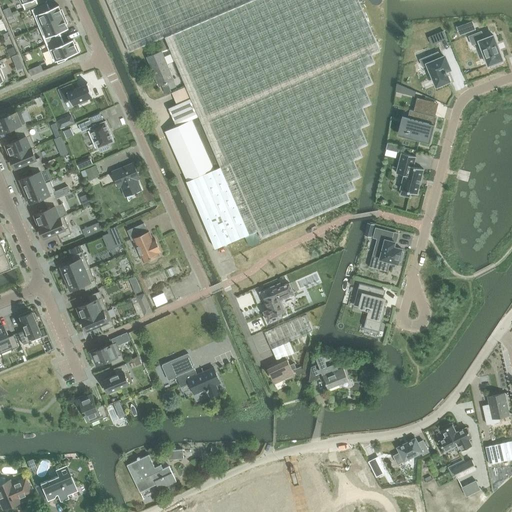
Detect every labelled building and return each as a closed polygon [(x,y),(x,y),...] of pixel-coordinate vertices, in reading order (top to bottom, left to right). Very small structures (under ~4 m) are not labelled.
[(21,0),(25,9),(38,4),(36,0),(21,0)] [(105,0),(128,52),(165,36),(186,86),(192,98),(250,233),(258,230),(261,238),(351,199),(347,192),(355,188),(352,180),(361,176),(354,159),(363,156),(359,147),(368,144),(361,127),(370,124),(363,107),(372,103),(365,86),(373,83),(366,66),(375,63),(371,54),(380,50),(358,0),(105,0)] [(47,2),(32,8),(32,9),(39,26),(65,16),(62,9),(60,10),(59,5),(50,8),(47,2)] [(65,16),(39,26),(47,44),(61,37),(59,32),(68,28),(68,27),(66,23),(67,23),(65,16)] [(472,21),(457,27),(460,34),(475,29),(472,21)] [(431,45),(447,38),(443,30),(428,37),(431,45)] [(481,31),(468,36),(472,45),(480,42),(482,48),(480,49),(483,57),(485,56),(488,64),(491,63),(492,66),(501,62),(500,60),(502,59),(493,35),(491,36),(490,34),(483,36),(481,31)] [(61,37),(47,44),(54,61),(54,62),(57,60),(58,62),(65,60),(64,57),(79,51),(76,44),(75,44),(73,40),(73,39),(64,43),(61,37)] [(14,46),(7,49),(10,56),(16,53),(14,46)] [(167,64),(174,61),(170,54),(164,57),(162,52),(162,51),(147,57),(159,85),(173,79),(167,64)] [(420,59),(423,66),(428,64),(431,71),(429,71),(433,79),(434,79),(437,85),(439,84),(439,86),(447,82),(447,81),(449,80),(446,73),(447,73),(446,70),(449,68),(445,56),(440,58),(438,52),(420,59)] [(17,54),(11,56),(14,63),(20,60),(18,54),(17,54)] [(34,67),(28,70),(31,76),(37,73),(34,67)] [(71,83),(58,89),(61,94),(67,91),(70,97),(70,99),(73,105),(78,102),(79,103),(81,102),(83,101),(86,100),(88,99),(88,98),(93,96),(92,94),(89,87),(87,83),(74,89),(71,83)] [(402,116),(397,134),(407,137),(421,141),(429,143),(433,127),(436,117),(436,118),(437,116),(422,112),(425,99),(417,97),(414,110),(410,109),(409,111),(408,117),(402,116)] [(214,248),(250,233),(190,99),(169,108),(177,126),(165,131),(187,180),(184,181),(196,207),(214,248)] [(0,116),(0,130),(1,133),(14,127),(16,133),(28,128),(20,110),(11,114),(11,113),(9,114),(9,115),(5,116),(4,114),(1,115),(2,118),(1,118),(0,116)] [(72,114),(57,121),(60,128),(75,122),(72,114)] [(90,119),(78,124),(81,131),(90,127),(98,148),(99,147),(101,151),(109,148),(108,144),(114,141),(105,120),(93,126),(90,119)] [(71,127),(63,130),(66,138),(74,135),(71,127)] [(19,139),(6,145),(10,156),(35,146),(28,128),(16,133),(19,139)] [(62,135),(54,139),(61,156),(69,152),(62,135)] [(386,149),(385,155),(395,157),(397,152),(398,152),(400,146),(387,143),(386,149)] [(35,146),(10,156),(15,168),(28,162),(31,168),(42,163),(40,157),(36,158),(32,148),(35,146)] [(401,152),(396,173),(404,174),(400,189),(402,190),(401,194),(409,197),(410,192),(417,194),(423,169),(413,166),(416,156),(401,152)] [(90,157),(77,163),(79,169),(92,163),(90,157)] [(21,182),(20,183),(23,192),(50,181),(53,180),(48,168),(45,169),(42,163),(31,168),(33,174),(20,179),(21,182)] [(125,196),(141,189),(133,172),(136,171),(133,163),(112,171),(115,179),(118,188),(121,186),(125,196)] [(95,165),(85,170),(89,180),(99,176),(95,165)] [(50,181),(23,192),(27,200),(28,199),(30,202),(43,197),(45,203),(57,198),(71,192),(68,186),(55,191),(50,181)] [(79,190),(81,195),(87,192),(85,187),(79,190)] [(87,193),(80,197),(84,207),(91,203),(87,193)] [(47,209),(35,214),(39,226),(64,216),(68,214),(63,203),(59,205),(57,198),(45,203),(47,209)] [(64,216),(39,226),(44,237),(57,232),(59,238),(71,233),(64,216)] [(99,222),(82,229),(85,236),(102,229),(99,222)] [(371,237),(374,224),(367,222),(364,235),(371,237)] [(150,235),(149,236),(148,233),(149,232),(149,231),(148,232),(144,223),(128,230),(132,239),(134,239),(144,261),(147,260),(149,260),(155,258),(155,256),(159,254),(158,252),(160,251),(154,238),(152,239),(150,235)] [(376,227),(373,237),(377,238),(373,253),(381,255),(378,264),(388,267),(390,261),(398,263),(398,260),(400,261),(403,251),(401,251),(402,248),(393,246),(394,241),(390,240),(392,232),(376,227)] [(112,233),(103,236),(111,254),(119,251),(112,233)] [(0,269),(10,265),(0,240),(0,269)] [(73,261),(61,266),(65,278),(90,268),(83,250),(71,255),(73,261)] [(90,268),(65,278),(70,290),(83,284),(86,290),(97,285),(90,268)] [(135,275),(129,278),(131,284),(137,281),(135,275)] [(280,281),(259,291),(264,304),(266,303),(269,309),(264,311),(268,321),(274,319),(274,320),(277,319),(277,318),(282,316),(280,312),(285,310),(280,299),(294,293),(289,283),(287,284),(286,283),(284,284),(284,285),(282,286),(280,281)] [(359,283),(357,293),(362,294),(359,307),(367,309),(367,310),(368,310),(367,314),(368,314),(365,326),(378,329),(380,322),(382,323),(386,307),(379,305),(380,301),(384,289),(359,283)] [(90,301),(77,307),(82,318),(107,308),(99,291),(88,296),(90,301)] [(164,291),(153,296),(157,305),(168,300),(164,291)] [(144,293),(136,296),(144,315),(152,312),(144,293)] [(107,308),(82,318),(87,330),(100,325),(102,331),(114,326),(111,319),(107,321),(103,310),(107,309),(107,308)] [(24,330),(17,332),(22,344),(41,336),(31,312),(19,317),(24,330)] [(307,315),(265,332),(277,360),(285,356),(294,352),(290,342),(314,332),(307,315)] [(1,324),(0,324),(0,353),(17,346),(13,335),(7,337),(1,324)] [(97,348),(90,351),(93,358),(95,357),(98,364),(110,359),(112,365),(124,360),(116,342),(107,345),(106,344),(105,345),(105,346),(97,349),(97,348)] [(188,353),(162,364),(169,379),(176,376),(181,387),(190,383),(194,394),(206,388),(210,396),(219,392),(216,384),(220,383),(214,367),(197,374),(188,353)] [(278,363),(267,368),(269,372),(268,373),(269,375),(269,374),(274,384),(294,374),(292,370),(294,369),(296,368),(294,363),(289,365),(285,356),(277,360),(278,363)] [(323,356),(316,359),(316,360),(320,369),(317,370),(318,374),(321,373),(327,389),(348,381),(340,360),(333,358),(335,363),(327,367),(323,357),(323,356)] [(104,381),(102,382),(106,391),(108,390),(108,392),(110,391),(110,393),(116,391),(116,389),(129,383),(133,382),(128,370),(125,363),(113,368),(116,374),(103,380),(104,381)] [(319,377),(315,365),(311,366),(309,381),(319,377)] [(296,368),(294,369),(297,375),(304,371),(301,366),(296,368)] [(501,391),(511,391),(511,383),(500,384),(501,391)] [(85,394),(76,398),(79,404),(81,403),(83,408),(82,409),(83,411),(84,410),(88,419),(89,423),(108,415),(106,412),(101,400),(96,403),(92,393),(86,396),(85,394)] [(509,414),(504,393),(488,396),(489,404),(483,405),(487,424),(499,421),(498,416),(509,414)] [(126,415),(120,400),(113,403),(119,418),(126,415)] [(446,437),(439,440),(444,450),(456,444),(457,445),(456,445),(459,451),(460,453),(472,447),(469,440),(472,438),(471,437),(466,427),(457,431),(456,432),(452,425),(442,430),(446,437)] [(417,442),(415,438),(397,447),(400,452),(393,455),(398,463),(404,460),(404,461),(421,452),(423,454),(429,451),(423,440),(417,442)] [(511,458),(511,439),(485,446),(489,464),(511,458)] [(168,459),(183,458),(183,449),(167,450),(168,459)] [(176,481),(163,468),(161,464),(155,467),(149,454),(137,460),(127,465),(140,492),(156,484),(159,490),(176,481)] [(376,477),(384,473),(376,457),(368,461),(376,477)] [(457,477),(476,468),(471,459),(453,468),(457,477)] [(55,470),(57,475),(39,483),(46,499),(51,497),(53,493),(56,493),(60,502),(68,498),(65,492),(75,487),(68,471),(66,465),(55,470)] [(290,482),(285,484),(289,495),(295,493),(297,498),(309,493),(302,473),(289,478),(290,482)] [(1,477),(0,476),(0,503),(2,508),(18,502),(16,498),(30,492),(24,478),(10,484),(8,480),(5,481),(3,476),(1,477)] [(264,488),(258,490),(263,502),(268,499),(270,504),(283,499),(275,479),(263,484),(264,488)] [(476,480),(462,487),(466,496),(480,489),(476,480)] [(238,495),(232,497),(237,509),(242,506),(244,511),(257,506),(249,486),(236,491),(238,495)] [(213,508),(207,510),(208,511),(229,511),(224,499),(219,501),(219,499),(211,502),(213,508)]
